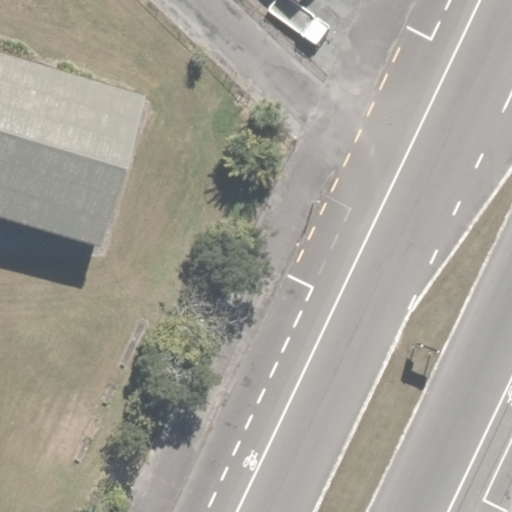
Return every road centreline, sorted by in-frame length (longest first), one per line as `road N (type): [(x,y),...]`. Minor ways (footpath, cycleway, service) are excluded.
road 1 (primary): [(274,511),(511,5)]
road 2 (primary): [(511,294),(406,511)]
